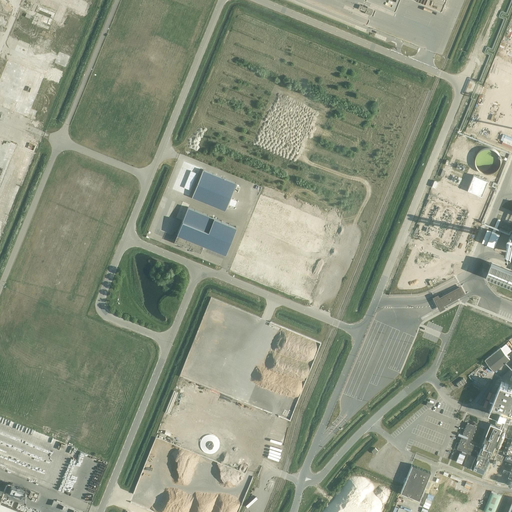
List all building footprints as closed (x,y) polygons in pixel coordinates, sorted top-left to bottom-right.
[(44,22),(54,25),(58,14),(60,14),(59,18),(59,21),(63,22),(66,12),(37,3),(34,12),(46,16),(44,22)] [(365,12),(370,14),(371,14),(372,10),(372,9),(368,7),(367,8),(360,5),(358,9),(366,12),(365,12)] [(31,51),(32,46),(21,42),(19,47),(31,51)] [(62,51),(57,63),(69,67),(74,55),(62,51)] [(6,63),(0,78),(0,106),(28,118),(44,79),(46,75),(7,60),(6,63)] [(62,83),(67,71),(52,66),(48,78),(62,83)] [(38,151),(41,141),(31,138),(28,148),(38,151)] [(479,148),(477,171),(503,173),(505,150),(479,148)] [(192,197),(225,210),(236,183),(203,170),(192,197)] [(190,190),(196,173),(191,171),(184,188),(190,190)] [(489,181),(474,175),(467,190),(483,196),(489,181)] [(7,213),(12,214),(23,186),(18,184),(7,213)] [(237,227),(188,207),(174,242),(200,252),(204,244),(226,253),(237,227)] [(487,274),(511,284),(511,269),(492,261),(487,274)] [(436,300),(435,300),(439,307),(440,306),(440,307),(444,305),(465,294),(461,286),(439,297),(436,299),(436,300)] [(510,359),(501,347),(485,360),(495,372),(510,359)] [(457,384),(460,388),(467,382),(463,378),(457,384)] [(511,386),(501,382),(490,411),(501,415),(502,414),(503,414),(511,417),(511,386)] [(477,427),(468,423),(467,425),(466,425),(466,426),(466,428),(465,428),(465,429),(464,431),(463,431),(464,432),(461,439),(460,439),(461,440),(460,442),(459,442),(459,443),(457,449),(476,456),(471,469),(478,472),(478,470),(484,473),(502,428),(490,423),(480,447),(470,443),(472,439),(473,439),(472,438),(473,436),(474,436),(474,435),(474,433),(475,433),(475,432),(476,430),(476,429),(476,428),(477,427)] [(462,451),(459,460),(465,462),(468,453),(462,451)] [(430,472),(412,464),(401,492),(419,500),(430,472)] [(21,496),(24,489),(11,484),(9,492),(21,496)] [(489,511),(494,511),(497,507),(502,495),(495,493),(493,492),(491,491),(487,503),(484,510),(489,511)] [(0,511),(23,511),(0,502),(0,511)]
